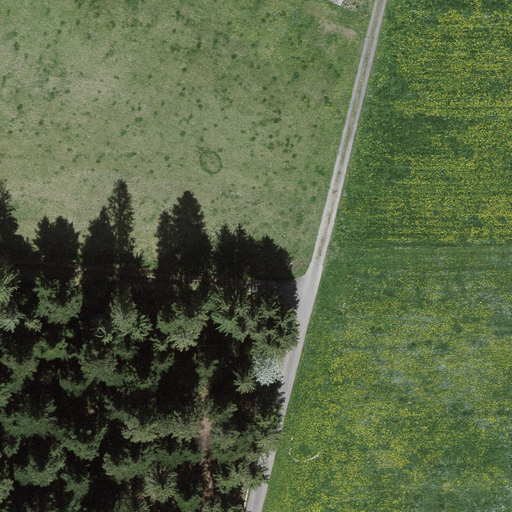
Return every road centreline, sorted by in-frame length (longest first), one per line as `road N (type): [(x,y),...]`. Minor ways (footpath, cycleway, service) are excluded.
road 1 (track): [(0,266),(308,294)]
road 2 (track): [(384,0),(308,294)]
road 3 (track): [(308,294),(254,511)]
